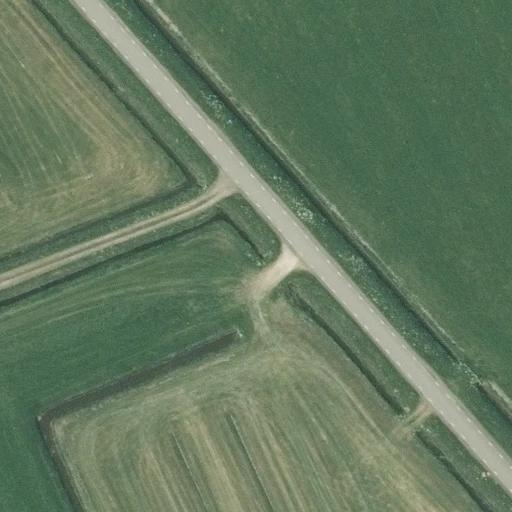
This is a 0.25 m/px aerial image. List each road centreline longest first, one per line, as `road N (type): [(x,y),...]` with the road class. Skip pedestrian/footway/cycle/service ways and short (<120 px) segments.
road 1 (tertiary): [(511,481),(82,0)]
road 2 (track): [(235,171),(210,198),(0,279)]
